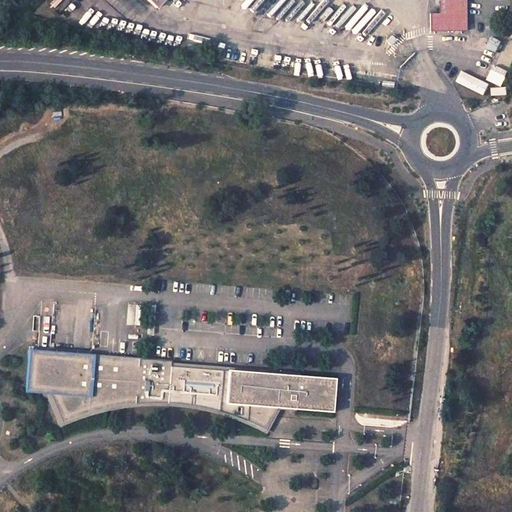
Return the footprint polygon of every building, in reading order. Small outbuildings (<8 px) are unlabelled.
[(467,29),(467,0),(439,0),(440,12),(430,12),(430,29),(467,29)] [(493,66),(487,80),(501,86),(507,72),(493,66)] [(461,70),(455,82),(483,96),(489,84),(461,70)] [(507,95),(506,87),(491,88),(492,96),(507,95)] [(270,368),(19,348),(16,390),(41,392),(53,421),(66,415),(77,412),(89,408),(105,405),(118,403),(130,402),(144,401),(156,402),(167,402),(179,404),(193,406),(204,409),(220,414),(233,419),(244,423),(254,428),(268,405),(321,410),(323,377),(270,373),(270,368)]
